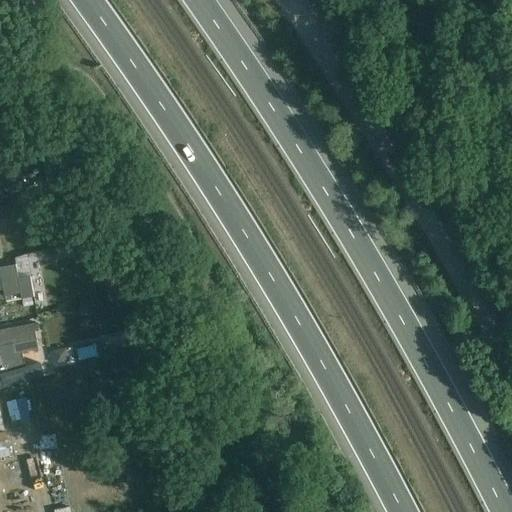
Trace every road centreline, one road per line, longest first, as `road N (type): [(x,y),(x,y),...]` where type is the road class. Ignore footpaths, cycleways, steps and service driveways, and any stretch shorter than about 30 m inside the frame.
road 1 (motorway): [(84,0),(246,237),(401,511)]
road 2 (motorway): [(503,511),(381,285),(198,0)]
road 3 (unclassified): [(304,14),(414,185),(511,361)]
